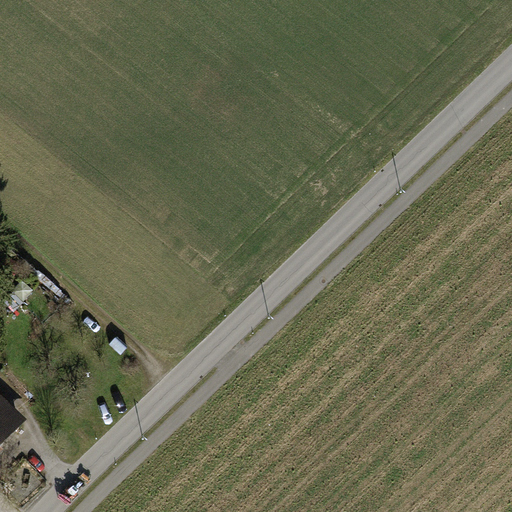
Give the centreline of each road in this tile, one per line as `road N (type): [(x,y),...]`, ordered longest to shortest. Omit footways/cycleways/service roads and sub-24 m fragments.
road 1 (tertiary): [(46,511),(511,63)]
road 2 (track): [(174,386),(0,230)]
